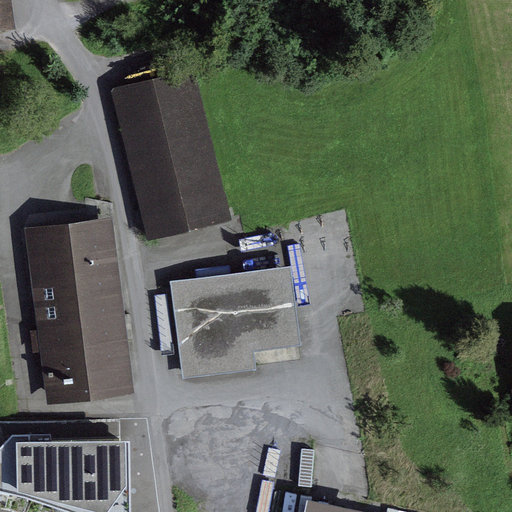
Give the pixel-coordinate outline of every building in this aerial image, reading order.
[(10,0),(0,0),(0,32),(15,29),(10,0)] [(229,208),(195,72),(170,77),(110,89),(147,244),(232,223),(229,208)] [(111,218),(24,229),(47,406),(136,395),(111,218)] [(290,269),(173,284),(183,377),(256,371),(253,352),(301,347),(290,269)] [(0,496),(20,501),(50,511),(59,511),(60,439),(5,439),(0,443),(0,496)] [(60,439),(59,511),(119,511),(122,440),(60,439)]
